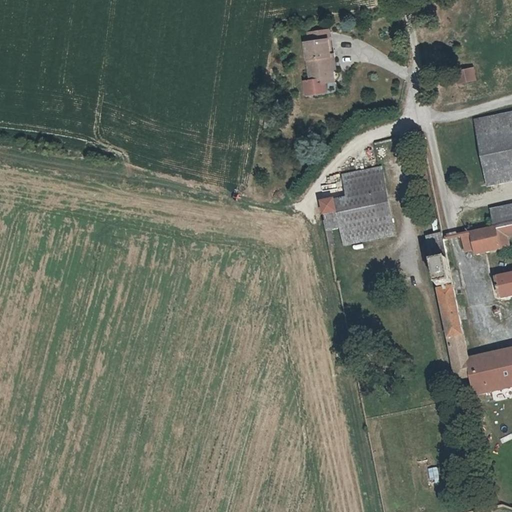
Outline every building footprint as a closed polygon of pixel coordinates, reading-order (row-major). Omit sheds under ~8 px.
[(309,35),(310,43),(329,40),(328,32),(309,35)] [(306,43),(312,80),(324,79),(325,84),(335,82),(332,65),(336,64),(334,54),(331,55),(329,40),(310,43),(306,43)] [(476,67),(466,69),(468,82),(479,80),(476,67)] [(511,115),(477,122),(491,187),(511,183),(511,115)] [(374,193),(385,191),(380,169),(342,177),(347,198),(321,204),(327,230),(341,228),(345,246),(395,235),(391,217),(379,220),(374,193)] [(391,217),(385,191),(374,193),(379,220),(391,217)] [(511,204),(492,209),(495,228),(498,227),(511,224),(511,204)] [(511,224),(498,227),(502,250),(511,248),(511,247),(510,236),(511,236),(511,224)] [(495,228),(485,229),(491,252),(502,250),(498,227),(495,228)] [(478,255),(491,252),(485,229),(462,234),(465,252),(477,249),(478,255)] [(441,233),(428,235),(437,285),(451,282),(441,233)] [(511,271),(497,275),(500,296),(511,294),(511,271)] [(453,380),(469,377),(467,359),(452,285),(437,288),(453,380)] [(511,350),(467,359),(469,377),(473,396),(511,387),(511,350)] [(431,483),(440,483),(439,468),(429,469),(431,483)]
